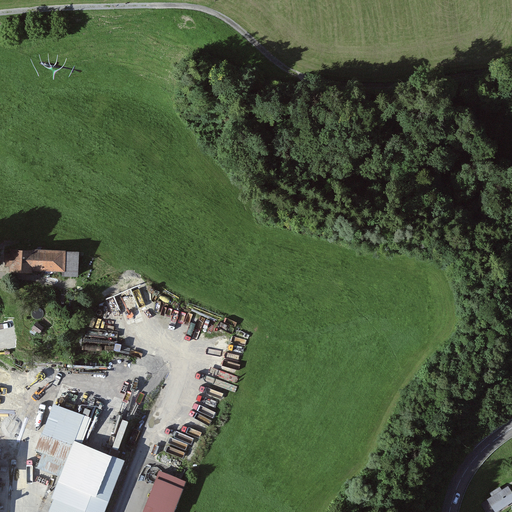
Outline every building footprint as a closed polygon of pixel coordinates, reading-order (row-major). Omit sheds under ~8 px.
[(15,253),(9,253),(9,265),(15,265),(15,271),(36,272),(36,269),(70,271),(71,251),(15,248),(15,253)] [(88,415),(54,402),(43,432),(77,444),(88,415)] [(45,438),(30,433),(23,455),(38,460),(45,438)] [(109,511),(129,461),(78,441),(77,444),(52,511),(109,511)] [(177,511),(189,482),(163,472),(147,511),(177,511)] [(511,487),(483,504),(487,511),(498,511),(511,504),(511,487)] [(9,511),(10,501),(0,499),(0,511),(9,511)]
